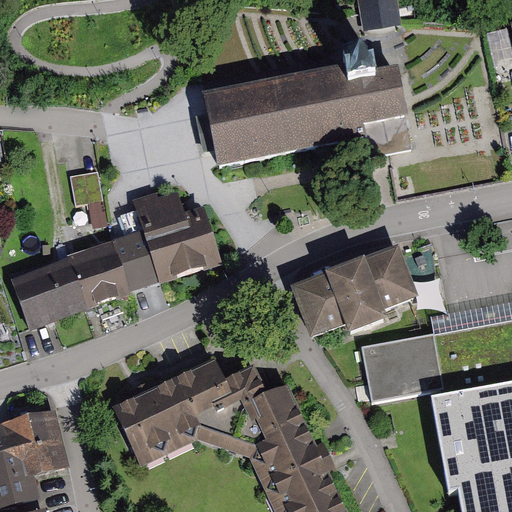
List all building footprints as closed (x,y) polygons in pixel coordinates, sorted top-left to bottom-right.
[(397,0),(358,0),(363,33),(402,27),(397,0)] [(344,68),(206,95),(219,164),(360,136),(364,156),(411,146),(405,113),(404,113),(396,70),(376,74),(371,52),(342,58),(344,68)] [(99,175),(71,179),(76,209),(104,204),(99,175)] [(145,241),(17,279),(33,331),(219,275),(201,217),(186,222),(178,198),(136,211),(145,241)] [(400,253),(300,291),(320,345),(351,334),(354,342),(392,328),(391,325),(387,314),(419,302),(400,253)] [(440,286),(417,291),(423,317),(446,312),(440,286)] [(511,511),(511,327),(367,353),(377,407),(433,397),(451,498),(463,496),(465,511),(511,511)] [(216,366),(115,414),(141,471),(199,445),(255,465),(276,511),(343,511),(288,393),(271,399),(258,370),(227,386),(216,366)] [(59,419),(0,433),(0,511),(43,500),(38,478),(71,470),(59,419)]
